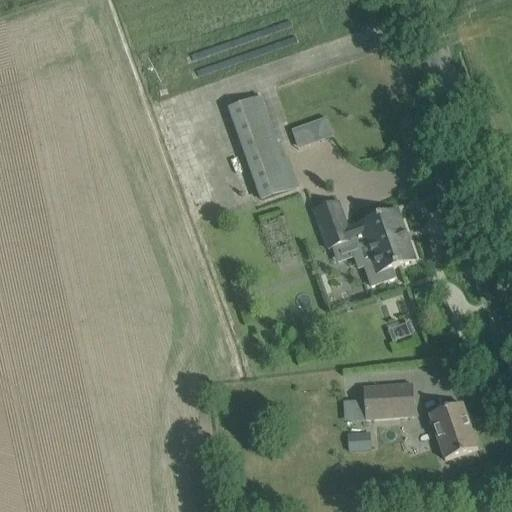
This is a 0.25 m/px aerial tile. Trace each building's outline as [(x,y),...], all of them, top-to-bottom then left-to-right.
[(298,194),(296,190),(307,186),(303,175),(292,178),(264,100),(230,112),(263,206),(298,194)] [(296,149),(331,136),(324,117),(289,130),(296,149)] [(314,213),(314,214),(328,254),(365,242),(377,276),(416,262),(398,212),(360,226),(361,226),(348,230),(339,204),(314,213)] [(413,386),(363,389),(364,398),(348,399),(349,422),(415,419),(413,386)] [(463,406),(453,409),(428,418),(444,463),(478,451),(463,406)] [(371,452),(370,434),(348,435),(349,454),(371,452)]
